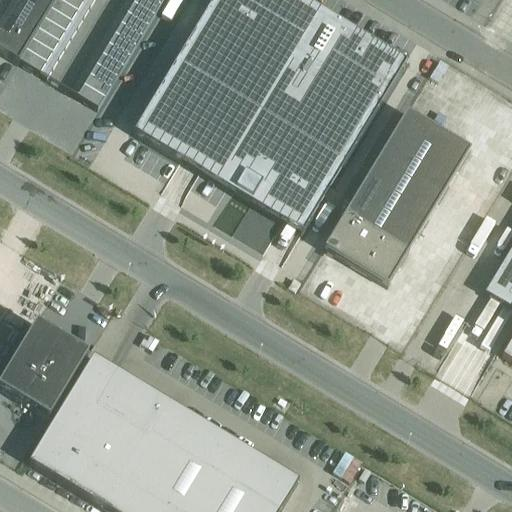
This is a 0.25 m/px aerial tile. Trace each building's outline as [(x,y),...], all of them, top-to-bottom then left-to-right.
[(0,0),(0,56),(18,68),(58,0),(0,0)] [(71,0),(58,0),(56,5),(83,21),(90,11),(71,0)] [(94,0),(71,0),(90,11),(96,1),(94,0)] [(153,21),(159,11),(141,0),(128,0),(126,5),(153,21)] [(216,0),(154,104),(155,105),(136,137),(134,136),(133,138),(180,166),(181,164),(199,175),(225,191),(301,237),(300,239),(301,240),(312,221),(311,220),(341,171),(342,172),(405,68),(403,67),(403,68),(370,49),(371,47),(293,0),(216,0)] [(165,0),(164,0),(141,0),(159,11),(165,0)] [(56,5),(50,15),(77,31),(83,21),(56,5)] [(153,21),(126,5),(119,15),(147,31),(153,21)] [(50,15),(44,25),(71,42),(77,31),(50,15)] [(147,31),(119,15),(113,25),(141,42),(147,31)] [(44,25),(37,35),(65,52),(71,42),(44,25)] [(134,52),(141,42),(113,25),(107,35),(134,52)] [(37,35),(31,46),(58,62),(65,52),(37,35)] [(128,62),(134,52),(107,35),(101,46),(128,62)] [(31,46),(25,56),(52,72),(58,62),(31,46)] [(122,72),(128,62),(101,46),(95,56),(122,72)] [(19,66),(46,83),(52,72),(25,56),(19,66)] [(116,83),(122,72),(95,56),(88,66),(116,83)] [(110,93),(116,83),(88,66),(82,77),(110,93)] [(103,103),(110,93),(82,77),(76,87),(103,103)] [(97,114),(103,103),(76,87),(70,97),(97,114)] [(387,292),(470,155),(407,116),(324,253),(387,292)] [(511,249),(483,297),(491,302),(508,312),(511,314),(511,328),(511,330),(511,331),(511,330),(511,343),(502,361),(511,367),(511,249)] [(0,386),(36,327),(6,309),(0,304),(0,386)] [(0,393),(48,423),(87,358),(36,327),(0,386),(0,393)] [(100,365),(92,361),(28,467),(102,511),(281,511),(298,485),(122,379),(116,375),(100,365)] [(386,506),(398,511),(411,511),(423,488),(401,477),(386,506)]
